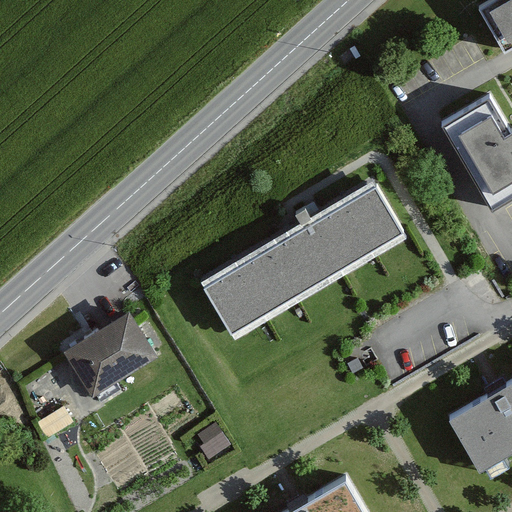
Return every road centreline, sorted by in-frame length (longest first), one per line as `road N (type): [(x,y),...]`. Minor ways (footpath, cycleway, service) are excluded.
road 1 (secondary): [(0,313),(347,0)]
road 2 (residential): [(511,325),(194,511)]
road 3 (residential): [(511,61),(438,102),(432,124),(503,251)]
